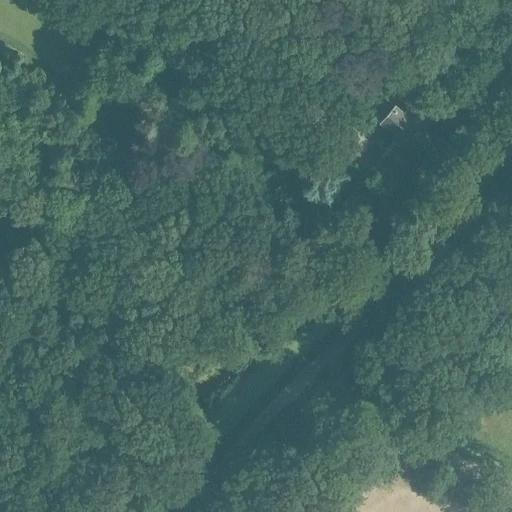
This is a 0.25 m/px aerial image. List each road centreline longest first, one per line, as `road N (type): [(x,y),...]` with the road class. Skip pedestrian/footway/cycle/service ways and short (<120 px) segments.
road 1 (unknown): [(442,237),(173,0)]
road 2 (unclassified): [(302,379),(511,167)]
road 3 (unclassified): [(511,497),(302,379)]
road 4 (unclassified): [(188,511),(302,379)]
